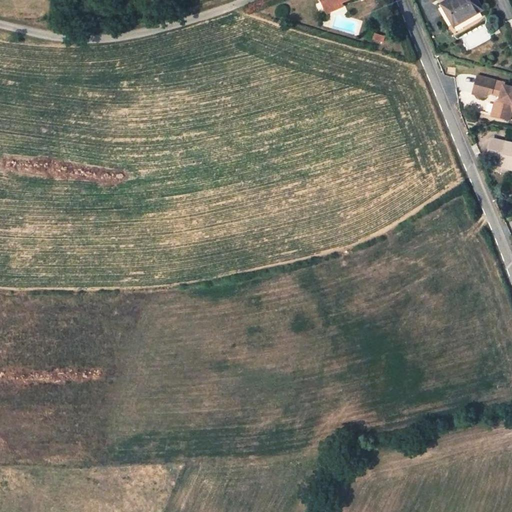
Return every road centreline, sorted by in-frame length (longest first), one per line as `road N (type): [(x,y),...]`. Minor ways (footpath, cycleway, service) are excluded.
road 1 (unclassified): [(511,273),(400,0)]
road 2 (residential): [(247,0),(160,28),(76,40),(0,21)]
